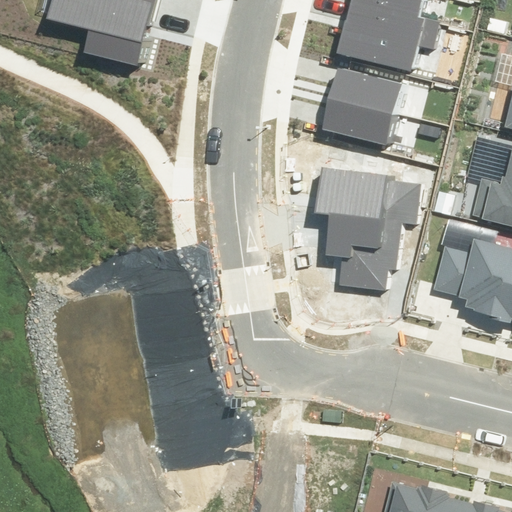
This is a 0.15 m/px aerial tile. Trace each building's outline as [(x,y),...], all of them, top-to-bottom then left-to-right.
[(83,53),(143,68),(160,0),(52,0),(48,18),(89,28),(83,53)] [(338,53),(412,71),(418,45),(435,49),(442,22),(422,17),(351,0),(338,53)] [(350,0),(351,0),(422,17),(425,0),(350,0)] [(400,115),(408,84),(335,68),(328,98),(400,115)] [(511,90),(503,128),(511,130),(511,90)] [(393,147),(400,115),(328,98),(321,130),(393,147)] [(480,219),(511,227),(511,156),(507,178),(503,177),(502,183),(481,177),(472,216),(481,218),(480,219)] [(420,224),(424,184),(395,181),(395,176),(322,167),(314,214),(328,214),(325,255),(342,257),(340,285),(391,289),(394,270),(401,270),(407,224),(420,224)] [(511,246),(474,237),(470,251),(444,245),(433,291),(468,299),(466,307),(474,309),(473,310),(491,315),(491,317),(510,322),(511,318),(511,246)] [(502,511),(498,511),(499,507),(474,502),(473,504),(449,498),(451,491),(421,484),(421,486),(416,485),(415,487),(392,481),(384,511),(502,511)]
